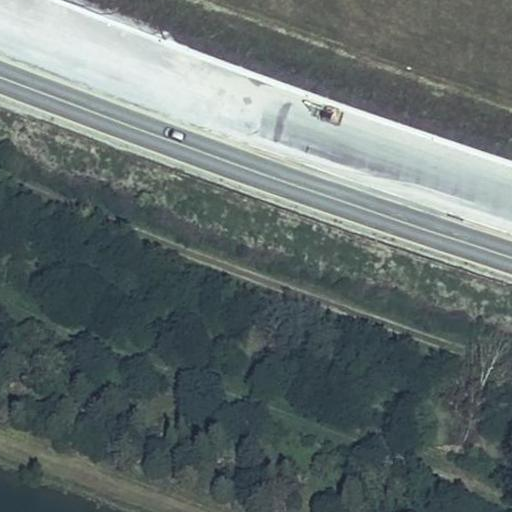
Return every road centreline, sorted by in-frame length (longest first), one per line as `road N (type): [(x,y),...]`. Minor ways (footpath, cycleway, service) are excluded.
road 1 (track): [(0,298),(511,497)]
road 2 (track): [(511,359),(0,165)]
road 3 (motorway): [(0,75),(511,258)]
road 4 (motorway): [(511,195),(0,13)]
